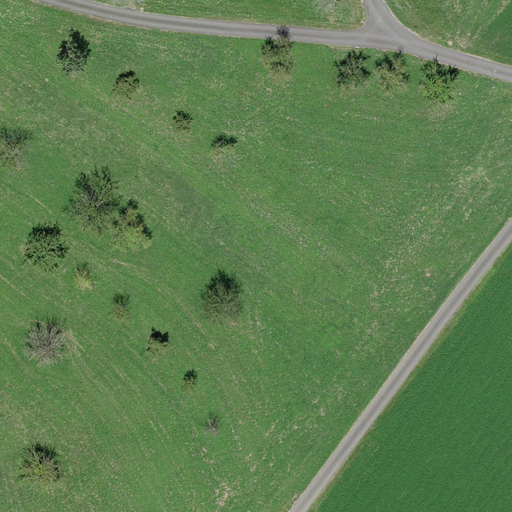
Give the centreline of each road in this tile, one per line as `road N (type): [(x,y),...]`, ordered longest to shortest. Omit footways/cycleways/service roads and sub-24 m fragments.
road 1 (track): [(303,511),(511,237)]
road 2 (track): [(387,43),(177,25),(56,0)]
road 3 (track): [(369,0),(387,43),(511,75)]
